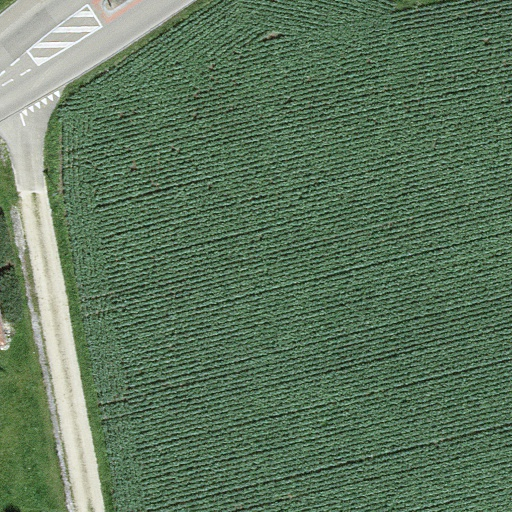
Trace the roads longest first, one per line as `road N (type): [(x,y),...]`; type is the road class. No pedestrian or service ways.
road 1 (track): [(9,72),(89,511)]
road 2 (tertiary): [(0,79),(120,0)]
